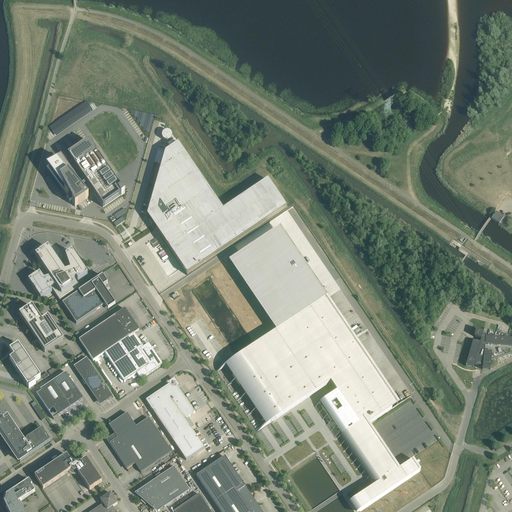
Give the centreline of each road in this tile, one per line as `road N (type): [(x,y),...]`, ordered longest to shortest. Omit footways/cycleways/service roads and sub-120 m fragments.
road 1 (track): [(73,14),(172,52),(447,236)]
road 2 (track): [(309,131),(343,126),(397,96),(427,111),(437,126),(395,159),(336,150)]
road 3 (unclassified): [(191,360),(99,229),(23,221)]
road 4 (track): [(75,8),(16,9),(20,67),(0,155)]
road 5 (unclassified): [(294,511),(191,360)]
road 6 (unclassified): [(81,433),(191,360)]
